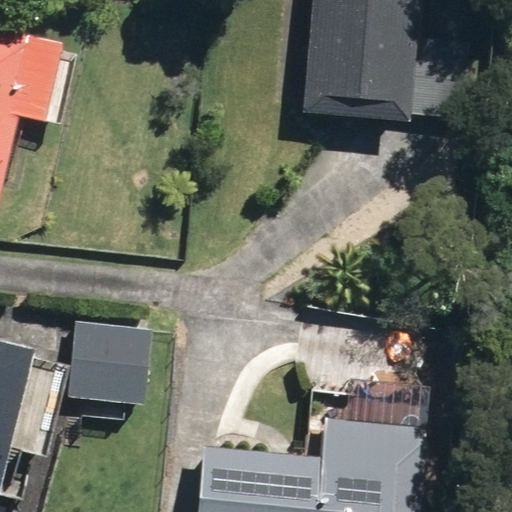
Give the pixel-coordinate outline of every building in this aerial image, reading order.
[(318,0),(308,108),(418,118),(418,113),(470,118),(476,44),(423,39),(426,0),(318,0)] [(0,214),(5,215),(27,116),(54,121),(72,40),(0,24),(0,214)] [(72,397),(151,404),(152,383),(173,385),(176,345),(155,343),(157,327),(79,321),(72,397)] [(0,511),(3,511),(41,349),(0,339),(0,511)] [(204,511),(430,511),(435,462),(210,443),(204,511)]
